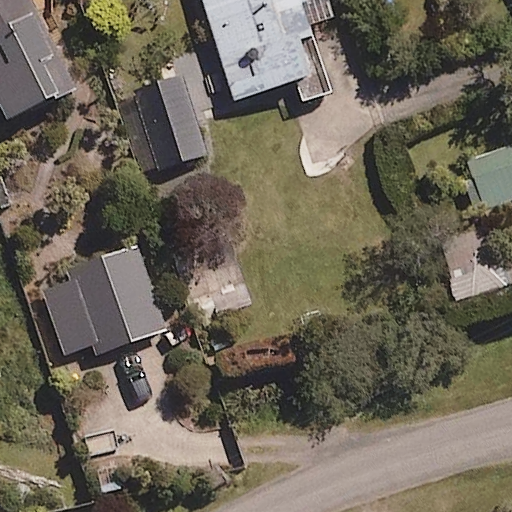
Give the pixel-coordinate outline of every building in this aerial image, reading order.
[(74,92),(30,0),(0,0),(0,98),(11,122),(74,92)] [(203,0),(236,101),(299,81),(306,102),(334,93),(313,25),(334,18),(328,0),(203,0)] [(208,157),(181,73),(119,93),(146,177),(208,157)] [(511,144),(465,161),(483,211),(511,200),(511,144)] [(42,284),(66,358),(93,349),(96,355),(165,332),(135,243),(100,254),(103,264),(42,284)] [(239,265),(205,275),(217,315),(251,305),(239,265)]
